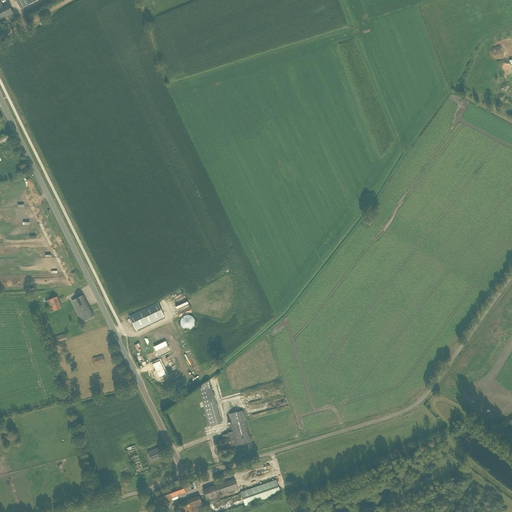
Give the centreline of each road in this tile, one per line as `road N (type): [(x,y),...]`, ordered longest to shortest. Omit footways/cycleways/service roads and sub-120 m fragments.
road 1 (tertiary): [(180,474),(0,97)]
road 2 (unclassified): [(180,474),(188,478),(412,408),(511,270)]
